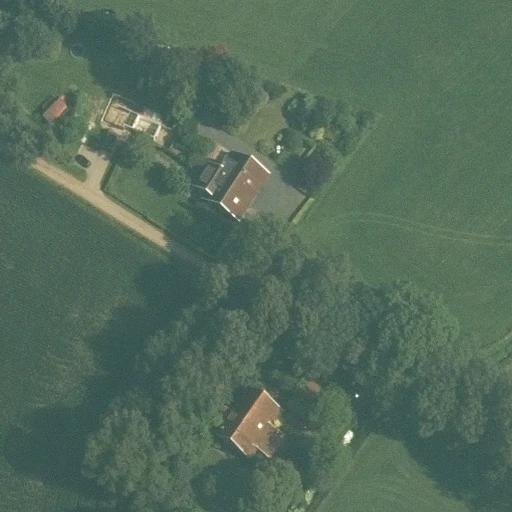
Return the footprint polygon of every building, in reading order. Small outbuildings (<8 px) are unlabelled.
[(125,129),(154,141),(161,125),(118,107),(110,127),(123,133),(125,129)] [(201,161),(207,147),(189,139),(182,153),(201,161)] [(255,197),(268,177),(232,155),(224,169),(233,174),(230,178),(235,181),(233,183),(255,197)] [(239,224),(255,197),(233,183),(235,181),(230,178),(233,174),(224,169),(221,174),(206,165),(191,189),(206,198),(203,202),(239,224)] [(318,428),(325,417),(339,399),(308,377),(288,407),(318,428)] [(250,462),(256,453),(269,462),(285,439),(272,431),(282,416),(248,392),(231,416),(218,407),(206,424),(219,433),(215,438),(250,462)]
